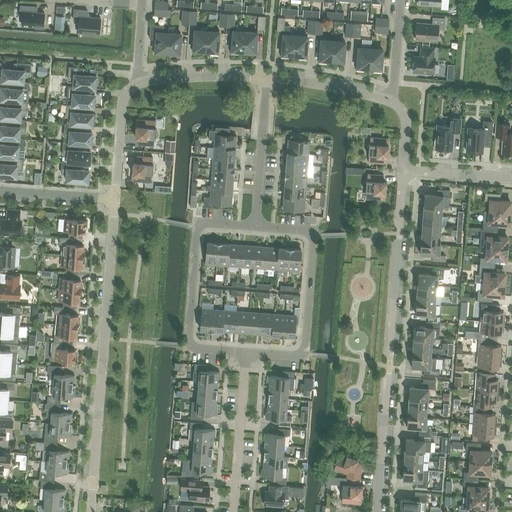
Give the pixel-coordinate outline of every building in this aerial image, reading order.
[(155,1),(155,8),(168,9),(169,2),(155,1)] [(37,7),(20,5),(20,12),(23,12),(22,25),(43,27),(44,18),(43,18),(43,14),(44,14),(44,13),(37,13),(37,7)] [(155,8),(154,15),(167,16),(168,9),(155,8)] [(87,10),(74,9),(73,20),(79,20),(78,33),(99,34),(101,18),(86,17),(87,10)] [(182,24),(189,24),(190,11),(183,10),(182,24)] [(197,11),(190,11),(189,24),(196,25),(197,11)] [(219,26),(227,27),(228,14),(220,13),(219,26)] [(227,27),(234,28),(235,14),(228,14),(227,27)] [(264,30),(266,17),(258,16),(257,29),(264,30)] [(294,56),(296,36),(289,35),(290,26),(284,26),(285,18),(278,18),(277,31),(284,31),(282,52),(281,52),(281,57),(289,57),(289,55),(294,56)] [(376,18),(375,25),(389,26),(389,19),(376,18)] [(416,40),(438,42),(438,29),(444,30),(445,18),(433,18),(432,24),(417,23),(416,40)] [(308,33),(315,34),(316,21),(309,20),(308,33)] [(315,34),(322,34),(323,21),(316,21),(315,34)] [(354,24),(346,23),(345,36),(353,37),(354,24)] [(354,24),(353,37),(360,37),(361,24),(354,24)] [(150,25),(149,39),(156,40),(156,49),(154,49),(154,54),(162,55),(163,53),(167,53),(169,33),(163,33),(164,26),(150,25)] [(389,26),(375,25),(375,32),(388,33),(389,26)] [(231,48),(230,53),(239,53),(239,51),(244,52),(245,32),(246,32),(246,29),(236,28),(236,31),(233,31),(232,48),(231,48)] [(201,51),(206,51),(207,31),(195,30),(194,48),(193,48),(192,52),(201,53),(201,51)] [(210,52),(210,54),(219,54),(219,50),(218,49),(219,32),(207,31),(206,51),(210,52)] [(257,50),(256,50),(257,33),(246,32),(245,32),(244,52),(249,52),(248,54),(257,55),(257,50)] [(180,51),(181,34),(169,33),(167,53),(172,54),(172,55),(180,56),(181,51),(180,51)] [(307,37),(296,36),(294,56),(299,56),(299,58),(307,59),(307,54),(306,54),(307,37)] [(327,61),(332,61),(333,41),(321,40),(320,57),(319,57),(318,62),(327,63),(327,61)] [(336,63),(345,64),(345,59),(344,59),(345,42),(333,41),(332,61),(336,61),(336,63)] [(356,70),(364,70),(364,68),(369,69),(371,49),(371,46),(362,45),(362,48),(359,48),(357,65),(356,65),(356,70)] [(434,58),(435,48),(421,47),(420,54),(423,54),(423,57),(414,57),(413,72),(434,73),(435,58),(434,58)] [(383,50),(371,49),(369,69),(374,69),(374,71),(382,72),(382,67),(381,67),(383,50)] [(2,74),(0,75),(2,81),(2,82),(15,83),(15,82),(24,83),(24,78),(30,76),(31,64),(16,63),(16,70),(3,69),(2,74)] [(31,75),(48,76),(48,64),(31,64),(31,75)] [(448,64),(447,79),(453,80),(455,65),(448,64)] [(74,82),(73,86),(73,87),(82,87),(82,88),(95,89),(95,88),(98,82),(96,81),(96,76),(83,75),(84,68),(69,67),(68,79),(74,82)] [(1,93),(0,93),(0,98),(0,99),(0,100),(13,101),(22,102),(22,101),(28,102),(29,95),(29,84),(30,83),(24,83),(15,82),(15,83),(14,89),(1,88),(1,93)] [(73,87),(73,86),(67,86),(67,98),(72,100),(72,105),(72,106),(81,106),(81,107),(94,108),(94,107),(96,101),(94,100),(95,95),(82,94),(82,88),(82,87),(73,87)] [(13,101),(13,108),(0,106),(0,119),(12,120),(21,121),(21,120),(21,115),(27,114),(28,102),(22,101),(22,102),(13,101)] [(72,105),(66,105),(65,117),(71,119),(71,124),(70,124),(79,125),(92,127),(92,125),(95,120),(93,119),(93,114),(80,113),(81,107),(81,106),(72,106),(72,105)] [(434,140),(434,145),(436,147),(436,149),(452,151),(453,132),(460,133),(461,119),(450,118),(449,126),(437,125),(437,138),(434,140)] [(12,120),(11,127),(0,125),(0,138),(10,139),(19,139),(20,134),(26,132),(27,121),(21,120),(21,121),(12,120)] [(138,138),(138,144),(154,146),(155,139),(155,138),(157,136),(157,135),(157,133),(157,131),(156,129),(156,128),(155,127),(156,121),(143,120),(143,121),(141,121),(139,121),(138,123),(137,124),(137,126),(136,126),(135,138),(138,138)] [(466,152),(483,153),(483,146),(490,147),(492,122),(483,121),(483,129),(468,128),(466,152)] [(78,144),(91,145),(91,144),(93,139),(92,138),(92,133),(79,132),(79,125),(70,124),(71,124),(65,124),(64,136),(69,138),(69,143),(78,144)] [(502,155),(511,155),(511,133),(509,134),(510,125),(497,124),(496,137),(503,137),(502,155)] [(209,140),(215,140),(214,148),(235,149),(236,136),(229,136),(230,128),(216,127),(215,131),(209,130),(209,140)] [(288,140),(287,153),(308,155),(309,142),(301,141),(301,137),(291,137),(291,140),(288,140)] [(164,154),(173,154),(174,139),(165,138),(164,154)] [(369,156),(368,162),(385,164),(385,157),(388,157),(389,146),(388,146),(388,144),(388,142),(387,140),(385,139),(383,139),(370,138),(370,144),(369,144),(369,145),(367,147),(367,149),(366,151),(367,153),(368,154),(368,156),(369,156)] [(0,157),(9,158),(18,158),(24,158),(24,151),(25,140),(19,139),(10,139),(10,145),(0,144),(0,157)] [(69,143),(63,142),(63,143),(62,154),(68,157),(68,162),(76,163),(90,164),(90,163),(92,158),(90,157),(90,152),(77,151),(78,144),(69,143)] [(235,160),(235,149),(214,148),(213,158),(235,160)] [(308,155),(287,153),(286,164),(308,166),(308,155)] [(135,180),(136,181),(138,181),(151,182),(151,176),(152,176),(152,174),(154,173),(155,171),(155,169),(154,167),(153,166),(153,164),(152,164),(153,158),(137,156),(136,163),(133,163),(132,174),(133,174),(133,176),(133,178),(135,180)] [(9,158),(9,164),(0,163),(0,176),(1,176),(16,177),(17,172),(23,170),(24,158),(18,158),(9,158)] [(213,158),(212,169),(234,171),(235,167),(234,166),(235,160),(213,158)] [(68,162),(62,161),(61,173),(67,176),(66,181),(81,182),(87,185),(88,183),(88,182),(91,177),(89,176),(89,170),(76,169),(76,163),(68,162)] [(308,166),(286,164),(286,170),(285,170),(285,175),(307,176),(308,166)] [(234,175),(234,171),(212,169),(212,180),(233,182),(233,175),(234,175)] [(364,189),(365,191),(365,192),(366,192),(365,199),(378,200),(378,199),(380,199),(382,199),(383,197),(384,196),(385,194),(386,182),(383,182),(384,175),(367,174),(367,181),(366,181),(366,182),(365,183),(364,185),(364,187),(364,189)] [(307,176),(285,175),(284,179),(285,179),(285,186),(306,187),(307,176)] [(211,186),(207,185),(207,190),(211,191),(232,192),(233,182),(212,180),(211,186)] [(306,187),(285,186),(284,196),(305,198),(306,187)] [(425,194),(424,205),(424,206),(442,207),(443,207),(449,207),(450,190),(437,189),(437,195),(425,194)] [(232,192),(211,191),(210,197),(204,197),(204,205),(210,206),(210,204),(231,205),(232,192)] [(485,193),(485,200),(490,201),(489,211),(509,213),(509,211),(511,210),(511,206),(510,204),(510,202),(499,201),(500,194),(485,193)] [(305,198),(284,196),(283,209),(304,211),(305,198)] [(319,208),(319,206),(320,199),(315,199),(312,199),(311,207),(319,208)] [(424,205),(423,215),(441,216),(442,207),(424,206),(424,205)] [(1,219),(0,233),(0,234),(20,236),(20,234),(21,234),(22,233),(23,229),(21,228),(20,228),(21,221),(19,221),(20,211),(7,210),(7,220),(1,219)] [(484,211),(482,229),(497,230),(498,223),(509,224),(509,222),(511,220),(511,216),(509,215),(509,213),(489,211),(484,211)] [(423,215),(422,224),(441,226),(441,216),(423,215)] [(69,232),(68,238),(81,239),(81,233),(83,233),(84,233),(84,228),(87,229),(87,221),(65,220),(64,231),(69,232)] [(422,224),(421,234),(440,235),(441,226),(422,224)] [(482,229),(481,247),(487,247),(507,249),(507,238),(497,237),(497,230),(482,229)] [(421,234),(421,243),(439,245),(440,235),(421,234)] [(68,238),(60,237),(59,244),(64,244),(63,255),(85,257),(85,250),(83,250),(83,245),(82,245),(80,244),(81,239),(68,238)] [(0,266),(14,267),(15,248),(23,248),(24,242),(12,241),(11,247),(0,246),(0,266)] [(205,264),(217,265),(219,243),(214,243),(207,243),(205,264)] [(219,243),(217,265),(229,266),(230,245),(222,244),(222,243),(219,243)] [(421,243),(421,244),(420,254),(432,255),(432,261),(444,262),(445,256),(439,255),(440,245),(439,245),(421,243)] [(230,245),(229,266),(241,267),(242,245),(230,245)] [(242,245),(241,267),(252,268),(254,246),(242,245)] [(254,246),(252,268),(264,269),(266,247),(254,246)] [(266,247),(264,269),(276,269),(278,248),(266,247)] [(480,258),(479,265),(494,266),(495,259),(506,260),(507,249),(487,247),(486,258),(480,258)] [(278,248),(276,269),(288,270),(289,248),(286,248),(286,249),(278,248)] [(289,248),(288,270),(299,271),(301,250),(294,249),(289,248)] [(85,257),(63,255),(62,266),(67,266),(66,273),(78,274),(78,268),(80,268),(82,268),(82,263),(84,263),(85,257)] [(479,265),(479,275),(484,277),(484,283),(504,285),(504,283),(506,282),(506,278),(504,276),(505,274),(494,273),(494,266),(479,265)] [(418,274),(417,285),(436,286),(436,287),(437,287),(437,280),(443,279),(443,276),(444,270),(431,269),(431,275),(418,274)] [(78,274),(66,273),(66,279),(61,279),(60,290),(82,292),(83,285),(80,285),(81,280),(79,280),(78,279),(78,274)] [(0,298),(19,300),(20,285),(19,284),(19,276),(6,275),(6,284),(0,283),(0,298)] [(504,285),(484,283),(483,289),(477,290),(477,301),(492,302),(492,295),(503,296),(503,293),(505,292),(505,288),(504,286),(504,285)] [(417,285),(417,294),(435,296),(436,287),(436,286),(417,285)] [(82,292),(60,290),(59,301),(63,301),(63,307),(63,308),(75,309),(76,303),(78,302),(79,303),(79,298),(82,298),(82,292)] [(417,294),(416,304),(434,305),(435,305),(435,296),(417,294)] [(460,300),(460,308),(472,308),(471,299),(460,300)] [(428,316),(427,322),(440,323),(440,322),(440,316),(434,316),(435,305),(434,305),(416,304),(415,315),(428,316)] [(482,311),(481,321),(504,323),(505,317),(501,317),(502,312),(499,311),(500,305),(481,304),(481,311),(482,311)] [(0,323),(19,325),(21,308),(8,307),(7,313),(0,312),(0,323)] [(63,307),(54,307),(54,313),(58,313),(57,325),(79,326),(80,320),(78,319),(78,315),(77,315),(75,314),(75,309),(63,308),(63,307)] [(212,332),(214,310),(202,309),(200,330),(207,331),(212,332)] [(224,332),(225,311),(214,310),(212,332),(216,332),(215,331),(224,332)] [(236,333),(237,311),(225,311),(224,332),(236,333)] [(247,334),(249,312),(237,311),(236,333),(247,334)] [(259,335),(261,313),(249,312),(247,334),(259,335)] [(271,335),(272,314),(261,313),(259,335),(271,335)] [(283,337),(284,315),(272,314),(271,335),(279,336),(279,337),(283,337)] [(296,316),(284,315),(283,337),(287,337),(288,337),(294,337),(296,316)] [(504,323),(481,321),(481,332),(465,331),(465,337),(478,338),(497,340),(497,334),(500,334),(500,329),(504,329),(504,323)] [(43,342),(46,323),(37,322),(34,340),(43,342)] [(414,337),(413,337),(432,339),(438,339),(440,323),(427,322),(427,327),(414,326),(414,337)] [(0,323),(0,335),(5,335),(5,342),(18,343),(19,332),(19,325),(0,323)] [(55,335),(54,342),(56,342),(73,344),(73,338),(75,337),(76,337),(77,333),(79,333),(79,326),(57,325),(56,336),(55,335)] [(413,337),(413,347),(431,348),(432,339),(413,337),(414,337),(413,337)] [(497,340),(478,338),(478,345),(480,345),(479,355),(501,357),(502,351),(499,351),(499,346),(497,346),(497,340)] [(52,342),(50,360),(54,360),(77,362),(77,355),(75,354),(75,350),(74,350),(72,349),(73,344),(56,342),(54,342),(52,342)] [(0,361),(16,363),(18,345),(5,344),(4,351),(0,350),(0,361)] [(413,347),(412,356),(430,358),(430,357),(431,348),(413,347)] [(501,357),(479,355),(478,367),(483,367),(482,373),(494,374),(495,368),(497,368),(498,363),(501,363),(501,357)] [(412,356),(411,367),(424,368),(423,374),(439,375),(439,369),(435,369),(436,358),(430,358),(412,356)] [(0,361),(0,372),(2,373),(2,380),(15,381),(16,363),(0,361)] [(194,364),(194,370),(194,375),(199,375),(198,382),(217,383),(218,379),(219,379),(220,372),(206,371),(207,365),(194,364)] [(49,379),(54,379),(54,385),(73,387),(73,383),(74,383),(75,376),(61,375),(62,367),(48,366),(47,374),(49,374),(49,379)] [(268,383),(269,383),(269,387),(288,389),(293,389),(295,372),(282,371),(282,377),(269,376),(268,383)] [(476,372),(475,379),(477,379),(476,389),(499,391),(499,385),(496,385),(496,380),(494,380),(494,374),(482,373),(476,372)] [(462,377),(454,377),(453,387),(461,388),(462,377)] [(300,383),(300,389),(312,390),(313,378),(305,378),(304,383),(300,383)] [(0,388),(0,399),(7,400),(8,389),(14,390),(15,383),(2,382),(1,388),(0,388)] [(217,383),(198,382),(198,392),(217,394),(217,389),(217,383)] [(410,387),(409,397),(409,398),(427,399),(428,400),(429,389),(434,389),(435,383),(422,382),(422,388),(410,387)] [(53,396),(48,396),(47,404),(59,405),(59,397),(73,398),(74,391),(72,391),(73,387),(54,385),(53,396)] [(287,399),(288,389),(269,387),(269,393),(268,393),(268,398),(287,399)] [(499,391),(476,389),(475,400),(474,400),(473,406),(492,408),(492,402),(495,402),(495,397),(498,397),(499,391)] [(217,394),(198,392),(197,402),(216,404),(216,403),(216,398),(217,394)] [(286,409),(287,399),(268,398),(268,402),(267,408),(286,409)] [(409,398),(408,407),(426,409),(427,399),(409,398)] [(0,399),(0,417),(12,418),(13,412),(7,411),(7,400),(0,399)] [(215,408),(216,404),(197,402),(192,402),(190,419),(203,420),(203,414),(216,415),(217,408),(215,408)] [(47,404),(45,404),(44,412),(46,412),(46,417),(51,418),(51,423),(70,425),(70,421),(71,421),(72,414),(58,413),(59,405),(47,404)] [(492,408),(473,406),(473,413),(474,413),(473,424),(496,425),(497,420),(493,419),(494,414),(491,414),(492,408)] [(408,407),(407,417),(426,418),(426,409),(408,407)] [(286,416),(286,409),(267,408),(267,412),(266,412),(265,419),(278,420),(278,426),(290,427),(291,416),(286,416)] [(419,428),(418,434),(431,435),(432,418),(426,418),(407,417),(406,428),(419,428)] [(0,439),(5,440),(6,431),(12,431),(13,420),(0,419),(0,439)] [(170,429),(171,453),(179,452),(178,429),(186,429),(185,420),(176,421),(176,429),(170,429)] [(190,428),(195,429),(194,440),(213,441),(213,437),(215,437),(215,430),(202,429),(202,423),(190,422),(190,428)] [(70,425),(51,423),(50,429),(45,429),(44,442),(56,443),(57,435),(70,436),(71,429),(69,429),(70,425)] [(496,425),(473,424),(473,435),(477,435),(477,441),(489,442),(490,436),(492,436),(493,431),(496,431),(496,425)] [(277,435),(264,434),(264,441),(265,441),(265,445),(284,447),(284,436),(290,436),(290,430),(278,429),(277,435)] [(406,439),(405,450),(423,452),(424,452),(430,452),(431,435),(418,434),(418,440),(406,439)] [(213,441),(194,440),(193,450),(212,451),(213,447),(212,447),(213,441)] [(56,443),(44,442),(42,461),(48,462),(67,463),(67,459),(68,459),(69,452),(55,451),(56,443)] [(491,452),(480,451),(481,444),(466,443),(465,450),(471,451),(470,461),(490,463),(491,452)] [(284,447),(265,445),(264,451),(264,455),(283,457),(284,447)] [(212,451),(193,450),(192,460),(211,462),(212,456),(212,451)] [(405,450),(404,460),(422,461),(423,452),(405,450)] [(346,478),(360,479),(360,471),(360,467),(359,465),(358,464),(356,463),(358,458),(339,452),(338,453),(337,454),(336,454),(336,455),(335,456),(335,457),(335,458),(335,459),(335,460),(335,461),(335,462),(336,463),(334,469),(347,474),(346,478)] [(0,475),(3,476),(3,467),(9,468),(10,454),(0,453),(0,475)] [(288,457),(283,457),(264,455),(263,460),(263,466),(282,467),(287,468),(288,457)] [(211,462),(192,460),(187,460),(186,477),(198,478),(199,472),(212,473),(212,466),(211,466),(211,462)] [(404,460),(403,469),(422,470),(422,461),(404,460)] [(490,463),(470,461),(469,472),(463,472),(463,479),(478,480),(478,473),(489,474),(489,472),(491,470),(491,466),(490,465),(490,463)] [(67,463),(48,462),(47,472),(40,472),(39,480),(41,480),(53,481),(54,473),(67,474),(68,467),(66,467),(67,463)] [(282,467),(263,466),(263,470),(261,470),(261,477),(274,478),(273,484),(286,485),(286,479),(281,479),(282,467)] [(403,469),(402,480),(415,481),(414,487),(427,488),(428,471),(422,470),(403,469)] [(360,479),(346,478),(346,485),(342,484),(342,486),(341,487),(340,488),(340,489),(340,490),(340,491),(340,492),(340,493),(341,494),(341,496),(342,496),(342,503),(354,503),(356,503),(358,503),(360,501),(360,499),(361,497),(362,486),(359,486),(360,479)] [(182,479),(181,490),(190,491),(189,500),(208,501),(209,487),(202,486),(202,480),(182,479)] [(478,480),(463,479),(462,486),(468,487),(467,497),(487,499),(487,497),(489,496),(489,492),(488,490),(488,488),(477,487),(478,480)] [(53,481),(41,480),(40,488),(46,489),(45,500),(64,501),(64,497),(65,497),(66,490),(52,489),(53,481)] [(264,505),(283,507),(283,498),(288,498),(289,487),(269,486),(269,492),(265,492),(264,505)] [(413,501),(401,500),(400,510),(400,511),(417,511),(425,511),(426,496),(414,495),(413,501)] [(487,499),(467,497),(467,503),(461,504),(460,511),(475,511),(475,509),(486,510),(487,507),(488,506),(489,502),(487,501),(487,499)] [(64,501),(45,500),(44,505),(39,505),(38,511),(50,511),(51,511),(59,511),(64,511),(65,505),(63,505),(64,501)]
